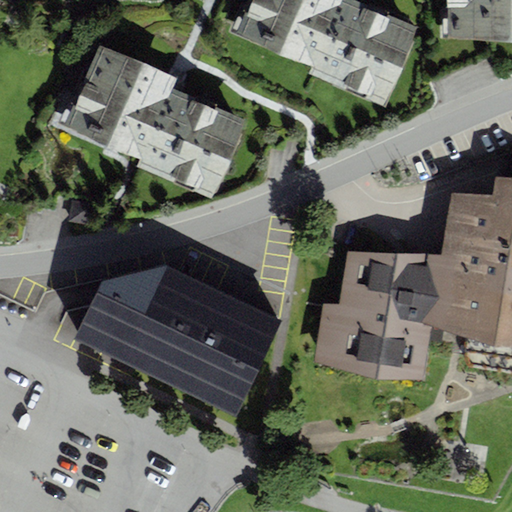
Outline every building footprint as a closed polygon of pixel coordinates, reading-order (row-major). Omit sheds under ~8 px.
[(249,0),(235,33),(312,66),(309,73),(384,105),(419,25),(360,0),(249,0)] [(511,0),(447,0),(448,39),(511,38),(511,0)] [(98,42),(62,125),(140,158),(137,166),(212,198),(247,119),(173,87),(178,76),(174,74),(98,42)] [(494,345),(511,345),(511,176),(496,176),(491,192),(452,193),(442,254),(429,324),(494,345)] [(90,203),(71,201),(69,221),(88,223),(90,203)] [(322,304),(313,363),(422,382),(429,324),(442,254),(347,252),(339,304),(322,304)] [(74,340),(236,416),(281,320),(165,266),(102,282),(74,340)]
